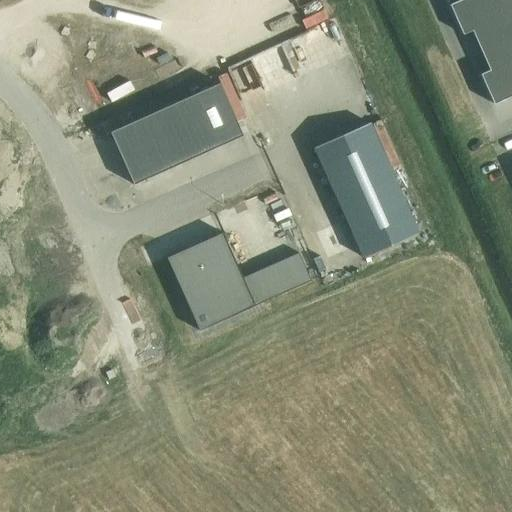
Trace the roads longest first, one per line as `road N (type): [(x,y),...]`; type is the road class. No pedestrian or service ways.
road 1 (unclassified): [(93,237),(267,164)]
road 2 (unclassified): [(0,76),(53,144),(93,237)]
road 3 (unclassified): [(93,237),(144,368)]
